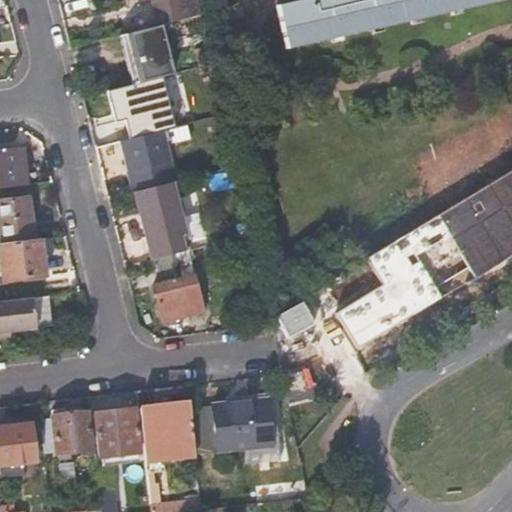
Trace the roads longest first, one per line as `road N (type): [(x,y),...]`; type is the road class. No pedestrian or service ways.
road 1 (residential): [(56,92),(126,367)]
road 2 (tertiary): [(511,323),(407,381),(385,407),(375,455),(389,491)]
road 3 (residential): [(254,355),(126,367)]
road 4 (residential): [(126,367),(0,381)]
